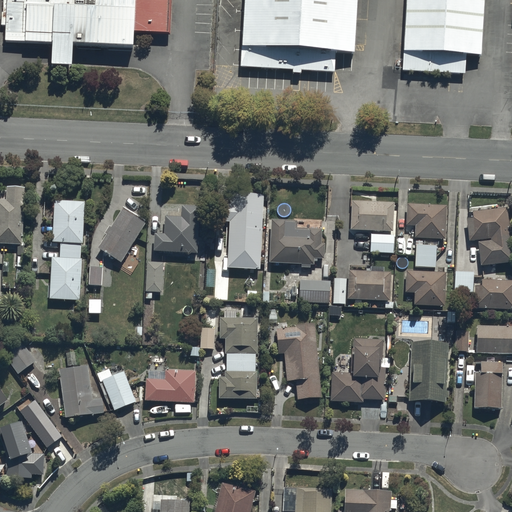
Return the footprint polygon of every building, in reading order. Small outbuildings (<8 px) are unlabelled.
[(8,0),(7,44),(52,46),(51,68),(73,69),(74,49),(134,51),(135,37),(169,39),(170,0),(8,0)] [(358,0),(242,0),(240,53),(355,59),(358,0)] [(484,0),(403,0),(401,57),(482,61),(484,0)] [(0,242),(22,244),(24,186),(5,185),(5,200),(0,199),(0,242)] [(224,220),(229,220),(227,266),(260,268),(263,193),(231,191),(230,203),(225,203),(224,220)] [(59,241),(82,242),(84,200),(53,199),(51,241),(59,241)] [(393,201),(350,199),(349,228),(392,230),(393,201)] [(445,204),(406,203),(405,224),(414,225),(414,237),(444,238),(445,204)] [(199,205),(181,205),(180,215),(164,214),(163,233),(154,232),(153,250),(196,252),(199,205)] [(105,233),(97,246),(120,262),(145,221),(122,207),(110,225),(109,224),(103,232),(105,233)] [(511,260),(505,207),(471,211),(472,217),(466,218),(468,240),(477,239),(480,264),(511,260)] [(269,262),(300,263),(300,266),(310,266),(310,263),(314,263),(314,257),(324,257),(324,243),(320,242),(320,227),(295,227),(296,218),(269,218),(269,262)] [(393,235),(370,233),(369,251),(393,252),(393,235)] [(435,245),(415,244),(414,266),(434,266),(435,245)] [(81,257),(59,256),(50,255),(48,298),(79,300),(81,257)] [(163,261),(146,261),(145,291),(161,292),(163,261)] [(103,265),(89,264),(88,284),(102,285),(103,265)] [(348,270),(347,298),(388,300),(389,271),(348,270)] [(444,271),(405,270),(404,291),(413,291),(413,304),(443,305),(444,271)] [(472,271),(454,270),(453,291),(472,292),(472,271)] [(346,278),(333,278),(332,303),(345,303),(346,278)] [(330,280),(299,279),(299,302),(329,302),(330,280)] [(511,279),(480,279),(480,285),(474,285),(473,307),(511,307),(511,279)] [(227,370),(255,370),(255,353),(257,353),(257,316),(236,316),(235,310),(223,310),(223,316),(219,316),(219,337),(224,337),(224,353),(227,353),(227,370)] [(296,326),(276,327),(278,353),(284,353),(287,380),(295,379),(297,399),(321,397),(315,322),(296,324),(296,326)] [(511,326),(476,325),(475,352),(511,352),(511,326)] [(214,327),(200,327),(200,348),(214,348),(214,327)] [(468,331),(454,330),(454,350),(468,350),(468,331)] [(0,348),(0,349),(17,373),(35,360),(18,336),(0,348)] [(351,372),(331,371),(331,401),(362,401),(362,399),(383,399),(383,372),(377,372),(377,365),(379,365),(379,355),(381,355),(381,339),(351,339),(351,372)] [(411,341),(409,400),(448,402),(448,390),(445,390),(447,342),(411,341)] [(87,364),(58,368),(64,417),(103,412),(101,397),(91,398),(87,364)] [(480,364),(480,375),(474,375),(473,409),(500,410),(501,375),(501,364),(480,364)] [(99,381),(102,380),(114,409),(135,401),(123,370),(111,375),(108,368),(96,373),(99,381)] [(165,371),(148,370),(147,377),(145,377),(144,400),(193,402),(195,370),(165,369),(165,371)] [(255,370),(227,370),(224,370),(224,376),(219,376),(219,397),(256,398),(256,370),(255,370)] [(20,411),(47,448),(62,436),(35,400),(20,411)] [(20,419),(0,424),(0,430),(6,449),(5,449),(5,477),(31,477),(31,474),(43,474),(43,452),(30,452),(20,419)] [(221,482),(214,511),(249,511),(255,491),(221,482)] [(295,486),(293,511),(330,511),(332,488),(295,486)] [(388,511),(389,508),(397,509),(397,499),(390,499),(390,490),(345,488),(343,511),(388,511)] [(188,511),(189,500),(160,499),(159,511),(188,511)]
